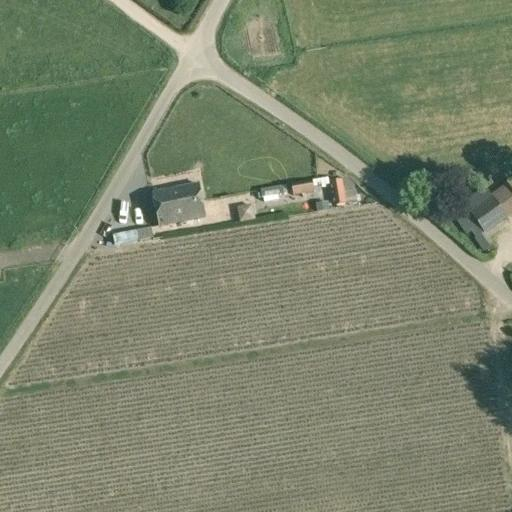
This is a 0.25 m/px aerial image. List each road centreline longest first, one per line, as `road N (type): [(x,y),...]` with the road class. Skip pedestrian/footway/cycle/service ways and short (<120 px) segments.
road 1 (residential): [(511,297),(331,147),(191,53)]
road 2 (unclassified): [(0,367),(191,53)]
